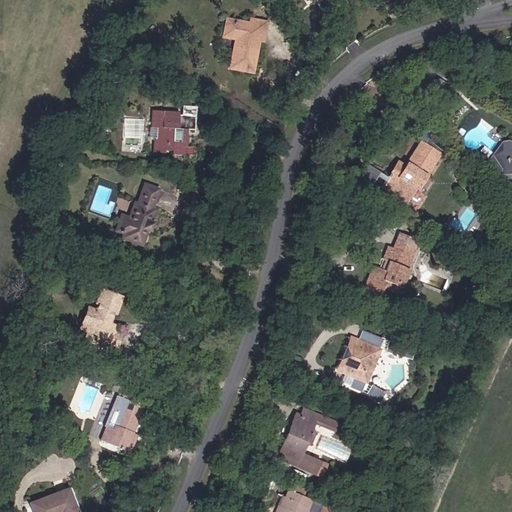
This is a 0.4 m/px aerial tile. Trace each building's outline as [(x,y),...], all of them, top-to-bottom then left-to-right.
[(237,70),(257,72),(262,40),(263,32),(270,33),(271,22),(252,19),(250,24),(229,22),(227,36),(241,37),(237,70)] [(262,40),(269,41),(270,33),(263,32),(262,40)] [(192,132),(203,132),(204,120),(190,119),(189,114),(159,112),(158,129),(168,129),(168,139),(161,140),(160,155),(170,155),(170,152),(177,152),(177,156),(190,157),(190,152),(194,152),(194,141),(192,140),(192,132)] [(511,159),(507,156),(511,147),(498,138),(488,155),(491,157),(496,183),(511,178),(511,159)] [(190,162),(201,162),(202,152),(194,152),(190,152),(190,157),(190,162)] [(393,176),(400,181),(406,173),(399,168),(393,176)] [(151,228),(154,217),(158,207),(156,207),(161,189),(145,184),(140,201),(136,201),(132,215),(129,222),(123,220),(121,230),(129,232),(139,235),(138,240),(147,242),(151,228)] [(123,220),(129,222),(132,215),(125,213),(123,220)] [(151,228),(157,229),(160,219),(154,217),(151,228)] [(128,238),(138,240),(139,235),(129,232),(128,238)] [(372,285),(399,297),(409,274),(407,273),(404,272),(413,251),(399,245),(397,251),(393,250),(383,272),(378,270),(372,285)] [(378,270),(383,272),(393,250),(389,248),(378,270)] [(404,272),(407,273),(416,253),(413,251),(404,272)] [(367,283),(372,285),(378,270),(373,268),(367,283)] [(115,311),(120,312),(126,296),(105,289),(101,301),(103,303),(100,312),(92,309),(86,325),(94,328),(92,335),(89,342),(97,345),(97,349),(114,355),(117,349),(114,348),(115,345),(108,343),(112,330),(109,330),(111,323),(115,311)] [(114,348),(117,349),(122,334),(113,330),(114,324),(111,323),(109,330),(112,330),(108,343),(115,345),(114,348)] [(83,331),(92,335),(94,328),(86,325),(83,331)] [(332,370),(343,375),(358,342),(345,337),(332,370)] [(369,380),(367,378),(378,351),(358,342),(343,375),(363,384),(368,384),(369,380)] [(122,457),(128,441),(138,414),(117,407),(114,416),(119,418),(113,435),(105,432),(98,450),(122,457)] [(290,446),(297,437),(308,423),(296,414),(292,419),(288,416),(279,427),(283,431),(278,436),(274,434),(268,443),(283,454),(290,446)] [(90,447),(98,450),(105,432),(96,430),(90,447)] [(290,446),(296,450),(303,441),(297,437),(290,446)] [(120,462),(127,464),(135,443),(128,441),(122,457),(120,462)] [(278,462),(283,454),(268,443),(262,449),(278,462)] [(231,455),(240,459),(243,453),(234,449),(231,455)] [(277,511),(283,511),(292,490),(287,488),(277,511)] [(74,511),(67,489),(31,501),(34,511),(74,511)] [(310,511),(311,511),(312,511),(338,511),(339,510),(292,490),(283,511),(310,511)]
